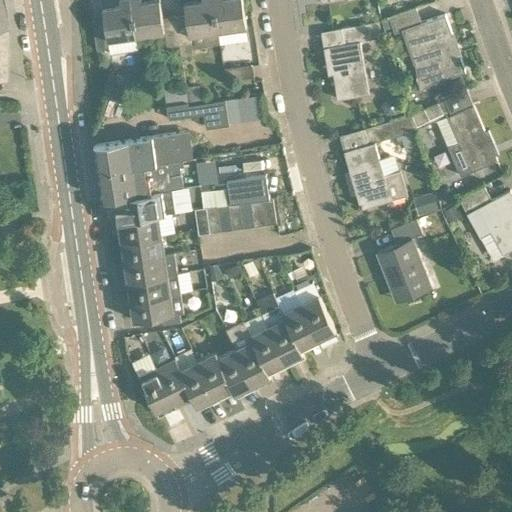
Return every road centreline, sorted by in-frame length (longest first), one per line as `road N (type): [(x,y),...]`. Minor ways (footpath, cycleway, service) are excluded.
road 1 (tertiary): [(105,464),(39,0)]
road 2 (residential): [(382,369),(340,284),(313,196),(274,0)]
road 3 (residential): [(167,486),(382,369)]
road 4 (residential): [(382,369),(511,300)]
